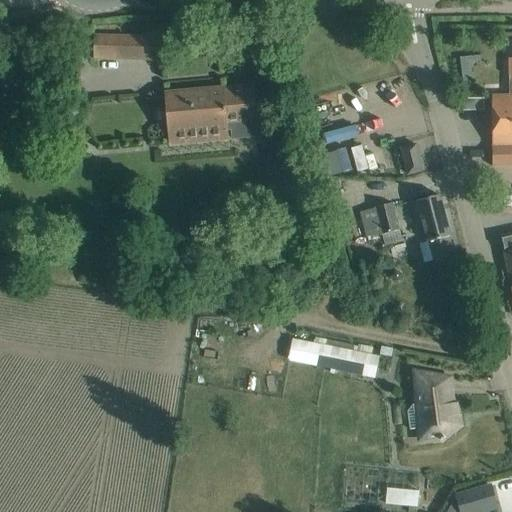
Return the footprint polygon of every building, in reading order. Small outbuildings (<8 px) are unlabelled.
[(93,58),(157,60),(157,36),(94,35),(93,58)] [(470,61),(482,60),(481,55),(460,57),(463,81),(472,80),(470,61)] [(466,95),(464,82),(455,84),(457,97),(466,95)] [(165,93),(167,113),(170,144),(227,139),(226,131),(232,130),(232,138),(257,136),(256,127),(255,127),(255,119),(252,90),(226,92),(226,88),(165,93)] [(492,165),(511,165),(511,94),(509,95),(492,95),(492,165)] [(459,110),(484,110),(484,98),(459,98),(459,110)] [(401,148),(407,174),(423,170),(416,144),(401,148)] [(417,200),(428,242),(419,244),(423,261),(433,258),(433,261),(454,255),(449,236),(450,236),(439,194),(417,200)] [(360,212),(366,236),(383,232),(383,234),(399,230),(392,202),(375,206),(375,207),(360,212)] [(511,232),(500,235),(511,287),(511,232)] [(376,368),(379,357),(292,340),(288,359),(363,374),(365,366),(376,368)] [(450,378),(415,371),(414,373),(416,373),(419,421),(414,427),(415,437),(418,439),(439,438),(440,440),(460,425),(459,424),(456,415),(454,415),(452,404),(453,404),(450,394),(451,394),(451,393),(447,392),(449,379),(450,378)] [(444,480),(460,478),(457,458),(423,463),(425,480),(412,482),(412,483),(415,502),(446,498),(444,480)] [(455,496),(446,511),(484,511),(498,508),(491,484),(454,494),(455,496)] [(387,488),(385,502),(407,504),(408,489),(387,488)]
